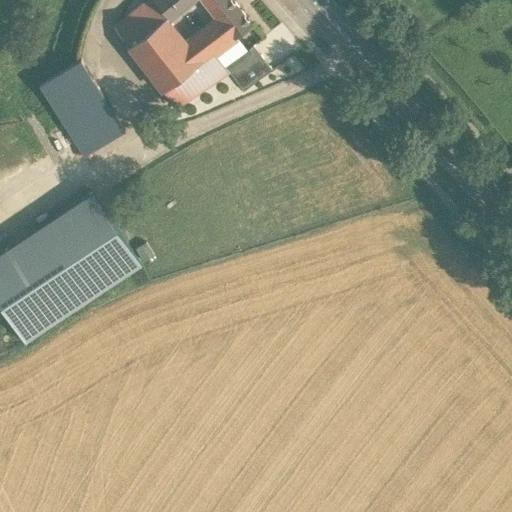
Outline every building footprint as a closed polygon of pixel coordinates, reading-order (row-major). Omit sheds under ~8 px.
[(221,46),(211,33),(224,23),(218,15),(212,7),(220,0),(147,0),(116,25),(116,26),(175,106),(229,71),(224,66),(213,52),(221,46)] [(211,33),(221,46),(252,23),(234,0),(220,0),(212,7),(218,15),(224,23),(211,33)] [(224,66),(229,71),(243,91),(272,69),(254,45),(224,66)] [(82,157),(125,129),(80,59),(39,86),(64,127),(54,134),(64,151),(75,144),(82,157)] [(0,304),(23,341),(141,264),(92,190),(0,250),(0,304)]
